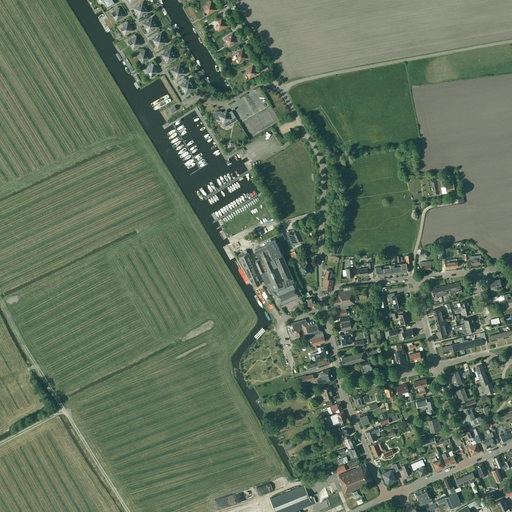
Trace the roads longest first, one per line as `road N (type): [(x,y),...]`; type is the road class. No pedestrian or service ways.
road 1 (unclassified): [(322,301),(321,162),(284,92)]
road 2 (unclassified): [(274,87),(257,84),(224,103),(198,95),(184,103),(122,1)]
